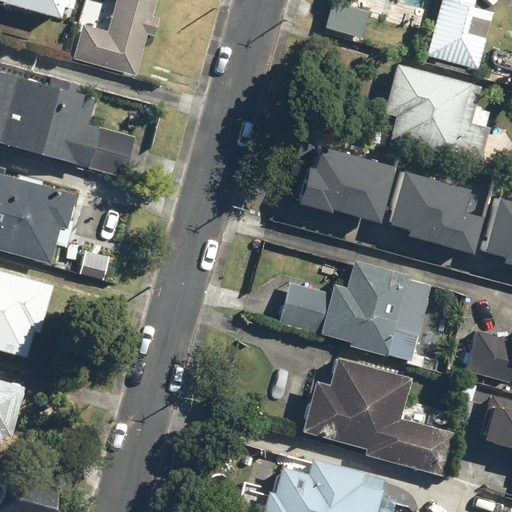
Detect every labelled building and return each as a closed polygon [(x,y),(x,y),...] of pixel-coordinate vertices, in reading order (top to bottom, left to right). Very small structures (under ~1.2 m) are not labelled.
[(19,0),(63,11),(66,0),(67,0),(69,0),(19,0)] [(84,22),(74,56),(137,73),(147,31),(154,33),(159,16),(153,13),(156,0),(115,0),(108,29),(84,22)] [(333,0),(329,0),(322,24),(363,36),(371,11),(333,0)] [(475,0),(440,0),(425,52),(477,67),(494,8),(475,3),(475,0)] [(483,81),(398,59),(385,109),(395,112),(389,136),(482,159),(492,123),(474,118),(483,81)] [(18,71),(0,66),(0,137),(42,143),(88,162),(95,141),(98,122),(89,119),(95,92),(82,88),(84,80),(70,75),(53,73),(53,76),(18,71)] [(374,220),(389,164),(315,144),(309,165),(302,163),(291,201),(325,210),(326,207),(374,220)] [(78,189),(0,168),(0,244),(51,259),(56,240),(68,243),(74,216),(71,215),(78,189)] [(401,233),(468,252),(478,216),(458,210),(465,187),(398,169),(384,222),(403,227),(401,233)] [(498,255),(497,260),(511,263),(511,201),(493,196),(479,250),(498,255)] [(411,358),(432,281),(409,275),(410,272),(354,256),(347,282),(335,279),(321,330),(350,338),(349,343),(388,354),(389,351),(411,358)] [(55,283),(0,266),(0,345),(27,354),(35,328),(41,330),(55,283)] [(291,279),(279,319),(317,330),(329,291),(291,279)] [(511,336),(478,328),(467,368),(510,380),(511,375),(511,336)] [(364,450),(444,472),(456,428),(404,414),(415,373),(338,352),(331,379),(317,375),(303,428),(366,445),(364,450)] [(25,382),(0,374),(0,441),(3,430),(11,432),(25,382)] [(511,396),(492,391),(481,434),(511,442),(511,396)] [(262,511),(376,511),(385,475),(367,471),(367,468),(312,455),(309,468),(281,461),(274,486),(269,484),(262,511)] [(511,511),(511,505),(502,503),(501,507),(498,506),(496,511),(511,511)]
